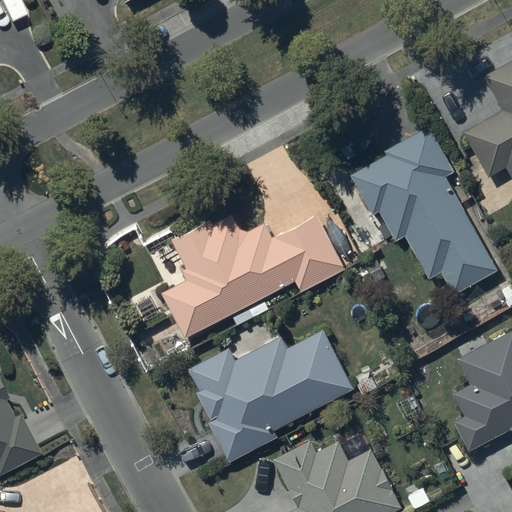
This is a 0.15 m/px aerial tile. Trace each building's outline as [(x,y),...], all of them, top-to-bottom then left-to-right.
[(511,60),(484,75),(503,110),(464,131),(489,177),(507,167),(511,176),(511,60)] [(453,172),(428,125),(384,148),(387,153),(350,173),(372,214),(379,210),(395,241),(405,236),(428,278),(442,271),(454,294),(497,271),(446,175),(453,172)] [(185,278),(160,290),(185,339),(296,283),(300,292),(346,269),(317,213),(273,236),(266,222),(250,230),(241,228),(233,214),(212,224),(203,223),(170,239),(184,267),(180,269),(185,278)] [(511,327),(487,341),(484,334),(457,348),(461,355),(456,358),(470,383),(451,393),(464,416),(455,421),(470,450),(510,429),(511,429),(511,327)] [(208,421),(230,461),(277,435),(274,429),(354,386),(323,329),(288,348),(281,335),(235,360),(228,347),(188,369),(199,390),(197,392),(212,419),(208,421)] [(0,477),(43,457),(20,409),(10,414),(3,400),(6,399),(0,386),(0,477)] [(310,443),(278,459),(302,508),(293,511),(394,511),(403,508),(393,486),(394,485),(385,468),(382,469),(372,449),(368,450),(360,432),(315,454),(310,443)]
